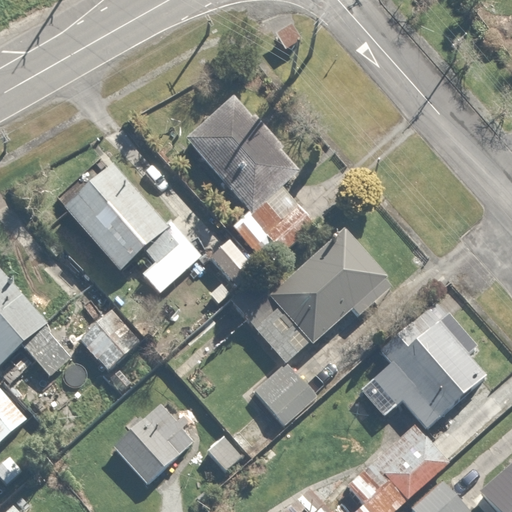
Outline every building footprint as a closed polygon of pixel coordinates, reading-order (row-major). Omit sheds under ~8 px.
[(511,45),(511,9),(477,35),(494,58),(511,45)] [(229,95),(183,139),(247,204),(225,225),(266,267),(316,219),(281,182),(298,166),(229,95)] [(112,162),(62,205),(115,267),(139,246),(151,259),(136,271),(155,293),(199,255),(183,236),(173,244),(159,228),(164,223),(112,162)] [(341,226),(266,295),(256,284),(232,307),(286,366),(385,274),(341,226)] [(223,237),(206,252),(231,282),(248,267),(223,237)] [(0,265),(0,360),(20,344),(47,377),(69,358),(42,325),(46,322),(0,265)] [(475,347),(453,322),(468,309),(447,286),(414,318),(376,352),(388,365),(357,393),(379,417),(399,399),(424,426),(485,371),(468,352),(475,347)] [(95,325),(77,341),(101,368),(119,353),(95,325)] [(128,359),(104,381),(120,397),(143,375),(128,359)] [(282,364),(253,389),(281,422),(310,397),(282,364)] [(0,433),(21,416),(0,391),(0,433)] [(163,400),(111,444),(142,481),(194,437),(163,400)] [(351,511),(385,511),(445,460),(413,423),(347,481),(364,501),(351,511)] [(0,460),(0,481),(5,486),(25,466),(10,450),(0,460)] [(511,511),(511,459),(476,491),(494,511),(511,511)] [(441,480),(407,511),(408,511),(467,511),(469,511),(441,480)] [(328,511),(303,482),(266,511),(328,511)]
